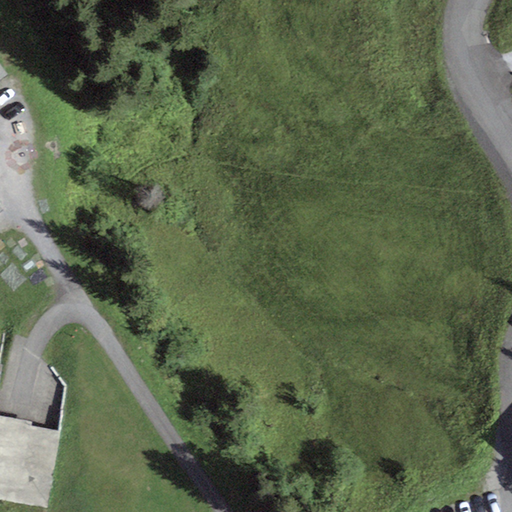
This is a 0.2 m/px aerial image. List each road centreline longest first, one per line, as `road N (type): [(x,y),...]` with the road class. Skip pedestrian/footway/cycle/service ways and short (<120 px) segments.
road 1 (track): [(0,172),(221,511)]
road 2 (track): [(15,408),(43,325),(67,311),(92,315)]
